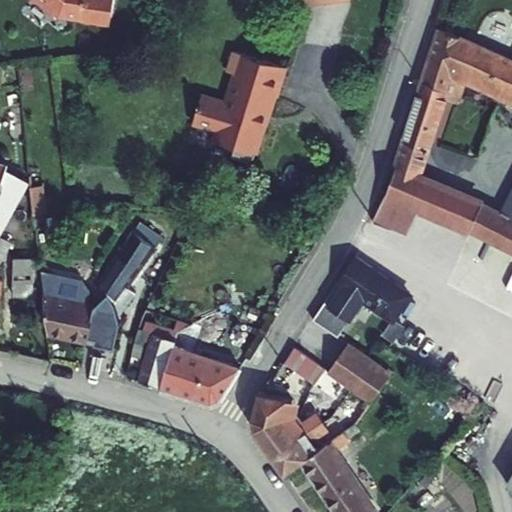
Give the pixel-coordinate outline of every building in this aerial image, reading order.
[(21,0),(33,8),(36,4),(40,3),(44,4),(47,7),(50,4),(62,18),(71,20),(71,24),(101,28),(105,0),(21,0)] [(511,52),(450,26),(397,192),(386,217),(511,257),(511,467),(510,470),(511,471),(511,52)] [(194,96),(183,123),(206,132),(203,142),(224,149),(226,154),(238,157),(240,154),(246,157),(257,123),(262,124),(269,96),(273,97),(281,71),(233,55),(216,105),(194,96)] [(0,223),(20,185),(21,180),(0,163),(1,158),(0,157),(0,223)] [(21,180),(27,233),(34,232),(32,226),(38,225),(36,217),(67,210),(56,182),(50,184),(46,176),(21,180)] [(94,282),(107,308),(110,306),(118,312),(127,299),(118,293),(148,248),(127,236),(118,249),(113,247),(94,282)] [(16,255),(15,283),(36,284),(37,256),(16,255)] [(345,278),(315,318),(344,339),(357,322),(372,333),(386,307),(345,278)] [(36,296),(41,338),(80,347),(90,309),(36,296)] [(134,325),(129,343),(141,347),(129,385),(203,409),(213,403),(231,370),(174,350),(174,344),(168,343),(171,333),(134,325)] [(291,346),(281,367),(312,389),(310,395),(332,411),(341,400),(359,413),(367,402),(374,407),(395,379),(346,344),(326,372),(291,346)] [(268,398),(260,398),(252,427),(256,439),(290,484),(304,472),(331,511),(374,511),(337,461),(349,450),(346,448),(359,439),(353,432),(321,458),(311,446),(328,432),(315,414),(298,427),(291,417),(294,402),(268,398)] [(24,434),(19,444),(33,450),(38,439),(24,434)]
